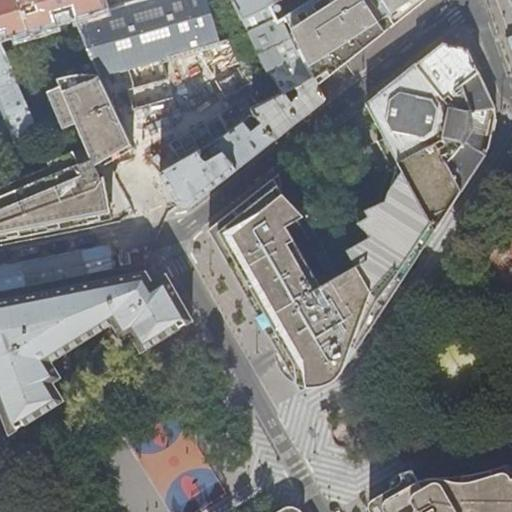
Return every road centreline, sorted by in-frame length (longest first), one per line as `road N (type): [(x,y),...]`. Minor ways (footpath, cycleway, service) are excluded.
road 1 (residential): [(166,239),(473,0)]
road 2 (residential): [(320,511),(166,239)]
road 3 (residential): [(166,239),(0,270)]
